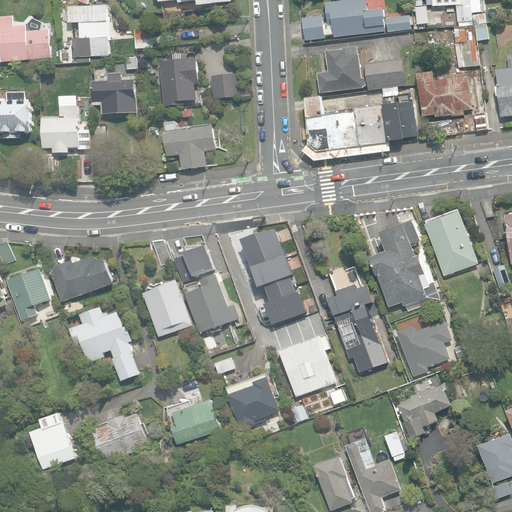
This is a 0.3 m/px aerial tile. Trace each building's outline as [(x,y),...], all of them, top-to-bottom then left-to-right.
[(333,26),(335,39),(387,32),(384,10),(376,11),(375,1),(367,2),(367,0),(358,0),(326,4),(329,26),(333,26)] [(474,25),(473,15),(473,14),(481,13),(479,0),(470,0),(471,7),(458,8),(460,26),(474,25)] [(74,40),(75,58),(111,57),(110,41),(113,41),(112,18),(108,18),(108,6),(69,7),(70,24),(80,24),(81,39),(74,40)] [(486,14),(473,15),(474,25),(487,23),(486,14)] [(0,50),(1,51),(3,64),(54,59),(51,30),(43,31),(45,26),(34,20),(28,27),(15,27),(14,16),(0,17),(0,50)] [(302,19),(305,42),(326,39),(323,16),(302,19)] [(387,19),(389,32),(411,30),(410,16),(387,19)] [(460,44),(463,70),(481,68),(478,41),(489,40),(487,25),(454,29),(456,44),(460,44)] [(135,31),(136,50),(155,49),(154,30),(135,31)] [(163,80),(166,107),(185,105),(185,102),(198,100),(196,85),(201,84),(198,59),(205,58),(204,46),(185,48),(187,60),(161,63),(161,66),(157,67),(159,80),(163,80)] [(318,74),(321,95),(365,88),(359,48),(327,53),(330,72),(318,74)] [(127,58),(128,70),(151,69),(150,57),(127,58)] [(366,64),(369,92),(407,86),(404,59),(366,64)] [(498,97),(501,118),(511,116),(511,83),(511,84),(510,69),(497,71),(499,85),(497,85),(497,87),(495,88),(497,97),(498,97)] [(436,116),(437,118),(451,116),(452,118),(465,116),(464,112),(473,110),(469,77),(436,82),(435,73),(417,75),(423,118),(436,116)] [(103,103),(104,115),(139,114),(138,80),(124,81),(123,74),(108,74),(109,81),(109,83),(108,82),(106,81),(101,81),(98,82),(94,82),(94,87),(94,104),(103,103)] [(0,133),(5,134),(5,139),(22,139),(22,134),(33,134),(33,101),(28,101),(28,93),(24,93),(23,92),(22,91),(20,90),(19,90),(17,90),(15,91),(14,92),(13,93),(9,93),(9,102),(0,101),(0,133)] [(386,106),(390,143),(407,141),(406,139),(420,137),(416,103),(412,103),(411,94),(400,96),(401,105),(398,105),(397,97),(385,98),(386,106)] [(316,161),(364,155),(357,108),(325,111),(324,98),(308,99),(310,119),(313,144),(304,151),(316,161)] [(476,106),(479,132),(489,131),(486,105),(476,106)] [(357,108),(364,155),(392,152),(390,143),(386,106),(375,108),(375,106),(357,108)] [(54,149),(54,153),(70,153),(70,150),(78,150),(77,148),(82,148),(81,118),(80,118),(80,107),(61,107),(62,117),(66,117),(66,119),(44,120),(44,149),(54,149)] [(181,157),(182,170),(208,168),(206,153),(218,152),(216,125),(177,128),(177,123),(167,124),(169,158),(181,157)] [(427,225),(445,276),(480,264),(461,213),(427,225)] [(379,275),(391,307),(403,303),(404,307),(433,296),(418,255),(417,256),(406,226),(382,235),(388,252),(371,259),(377,276),(379,275)] [(230,237),(236,256),(247,252),(241,233),(230,237)] [(185,237),(167,243),(174,263),(191,258),(185,237)] [(174,263),(167,243),(166,241),(155,244),(162,267),(174,263)] [(0,245),(0,256),(3,265),(15,260),(9,242),(0,245)] [(52,270),(64,303),(115,284),(106,259),(98,262),(96,257),(76,264),(75,261),(52,270)] [(248,283),(260,315),(285,306),(286,308),(288,307),(289,309),(296,306),(295,303),(305,299),(306,304),(313,301),(310,293),(305,295),(295,267),(292,268),(290,260),(259,271),(261,278),(248,283)] [(356,358),(361,373),(389,363),(369,304),(374,303),(368,285),(362,287),(354,265),(331,273),(339,297),(330,300),(351,360),(356,358)] [(494,269),(500,289),(511,285),(505,265),(494,269)] [(0,307),(9,305),(2,285),(5,284),(0,269),(0,307)] [(9,281),(23,322),(39,316),(35,306),(42,304),(44,310),(54,306),(52,301),(53,301),(42,269),(9,281)] [(187,294),(201,333),(212,330),(213,332),(222,329),(221,327),(241,320),(236,305),(230,307),(218,275),(202,281),(205,288),(187,294)] [(145,293),(160,338),(194,326),(178,282),(145,293)] [(113,351),(123,381),(141,375),(130,343),(134,342),(129,326),(124,328),(119,312),(106,317),(103,308),(81,315),(84,325),(72,329),(78,347),(84,344),(91,363),(106,358),(105,354),(113,351)] [(429,366),(450,358),(445,345),(456,341),(449,323),(419,334),(416,328),(399,335),(414,377),(430,371),(429,366)] [(281,351),(297,397),(317,390),(339,383),(323,336),(317,339),(281,351)] [(216,364),(219,375),(237,369),(233,358),(216,364)] [(228,387),(243,431),(257,426),(255,421),(260,419),(260,421),(272,417),(271,415),(283,411),(269,372),(228,387)] [(340,385),(346,404),(353,402),(346,383),(340,385)] [(405,423),(412,440),(428,432),(425,427),(440,420),(437,413),(453,406),(444,385),(399,407),(406,423),(405,423)] [(81,388),(67,392),(71,407),(86,403),(81,388)] [(387,392),(393,407),(403,403),(397,388),(387,392)] [(387,392),(380,395),(383,401),(390,398),(387,392)] [(168,408),(179,445),(223,431),(214,400),(193,407),(191,401),(168,408)] [(292,408),(297,423),(317,416),(312,402),(292,408)] [(338,411),(340,419),(349,417),(347,409),(338,411)] [(37,447),(44,469),(78,458),(66,421),(65,421),(62,413),(42,420),(45,428),(31,432),(32,434),(26,436),(31,449),(37,447)] [(92,431),(104,464),(151,446),(139,414),(128,419),(126,415),(110,421),(111,424),(92,431)] [(386,436),(401,479),(413,475),(398,432),(386,436)] [(479,446),(493,484),(511,476),(511,435),(511,434),(479,446)] [(347,446),(370,511),(382,511),(388,510),(383,496),(403,490),(389,451),(374,457),(371,449),(363,451),(360,441),(347,446)] [(316,470),(332,511),(354,503),(353,498),(356,497),(348,477),(349,477),(341,457),(316,466),(315,467),(316,470)] [(490,489),(495,501),(511,494),(511,493),(508,482),(490,489)]
